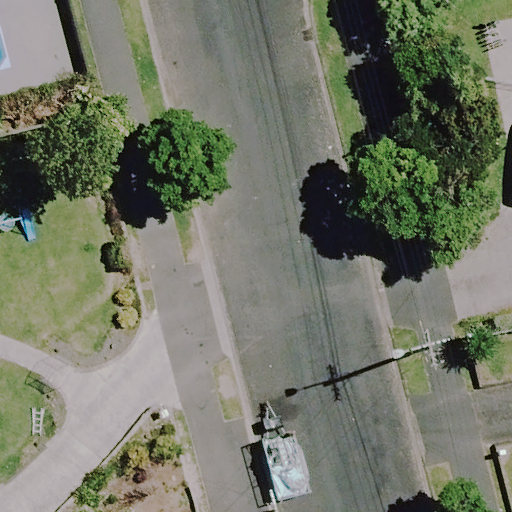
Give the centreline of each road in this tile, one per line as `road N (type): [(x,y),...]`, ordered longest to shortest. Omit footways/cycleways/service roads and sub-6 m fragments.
road 1 (residential): [(226,0),(357,511)]
road 2 (unknown): [(314,342),(141,425),(51,511)]
road 3 (unknown): [(353,494),(511,467)]
